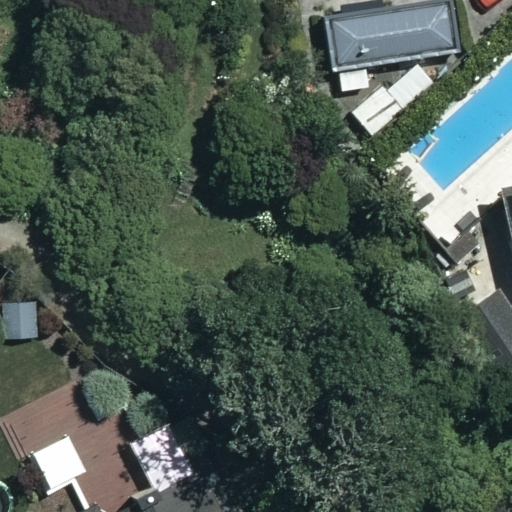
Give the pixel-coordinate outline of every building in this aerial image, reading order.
[(411,0),(318,16),(327,68),(334,67),(338,89),(363,85),(360,63),(458,47),(450,0),(411,0)] [(511,176),(492,180),(511,285),(511,176)] [(36,290),(0,290),(0,336),(36,336),(36,290)] [(511,368),(511,312),(501,291),(455,313),(487,380),(511,368)] [(233,511),(208,458),(96,511),(94,511),(91,504),(74,511),(233,511)]
